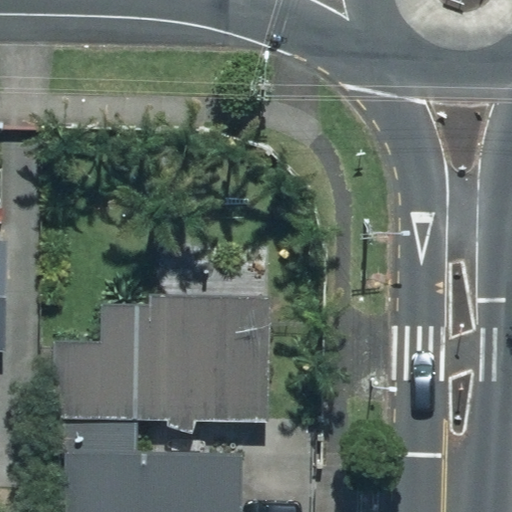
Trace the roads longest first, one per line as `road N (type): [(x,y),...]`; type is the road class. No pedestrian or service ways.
road 1 (tertiary): [(452,498),(411,350),(407,83)]
road 2 (tertiary): [(511,223),(505,351),(452,498)]
road 3 (secondary): [(369,40),(200,0)]
